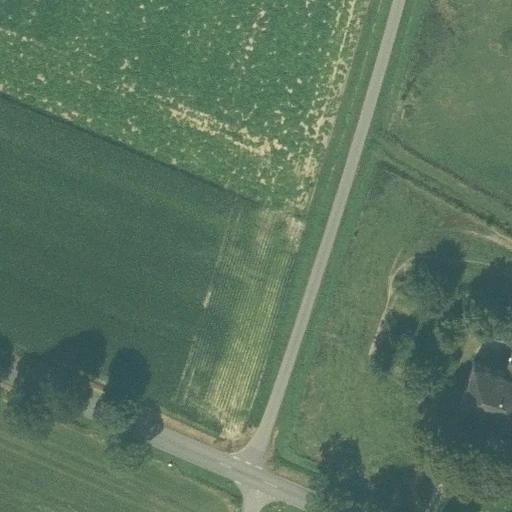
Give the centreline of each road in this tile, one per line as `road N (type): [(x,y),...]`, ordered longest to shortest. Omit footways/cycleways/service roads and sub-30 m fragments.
road 1 (unclassified): [(398,0),(262,440),(258,476)]
road 2 (secondary): [(258,476),(0,364)]
